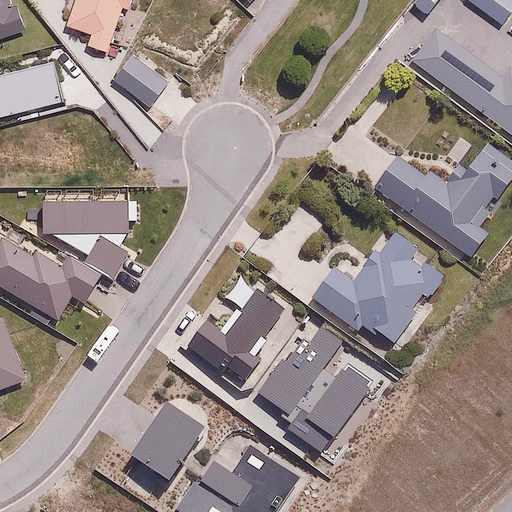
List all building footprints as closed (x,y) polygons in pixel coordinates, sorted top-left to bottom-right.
[(74,48),(95,55),(110,14),(114,16),(119,0),(64,0),(55,28),(78,37),(74,48)] [(493,0),(444,0),(443,2),(488,35),(506,9),(493,0)] [(0,42),(12,38),(0,4),(0,42)] [(403,67),(511,146),(511,74),(503,68),(493,82),(427,34),(403,67)] [(153,89),(114,61),(95,88),(133,116),(153,89)] [(37,69),(0,77),(0,120),(47,110),(37,69)] [(391,160),(363,198),(459,266),(479,239),(470,232),(511,173),(511,172),(476,147),(438,193),(391,160)] [(29,243),(114,239),(114,230),(125,230),(124,208),(27,212),(29,243)] [(324,272),(298,308),(347,344),(353,336),(385,359),(437,286),(407,265),(410,260),(380,238),(345,287),(324,272)] [(75,259),(104,279),(115,264),(86,244),(75,259)] [(0,248),(0,300),(45,328),(58,306),(72,314),(91,283),(55,261),(50,270),(23,253),(19,260),(0,248)] [(223,317),(207,341),(188,328),(167,360),(229,402),(251,370),(242,364),(275,316),(229,285),(212,309),(223,317)] [(0,388),(30,379),(8,310),(0,312),(0,388)] [(244,399),(279,423),(273,431),(321,463),(371,390),(328,361),(337,348),(297,321),(244,399)] [(130,457),(174,485),(209,431),(165,403),(130,457)] [(273,511),(291,486),(238,450),(220,476),(204,465),(186,491),(180,487),(163,511),(273,511)]
